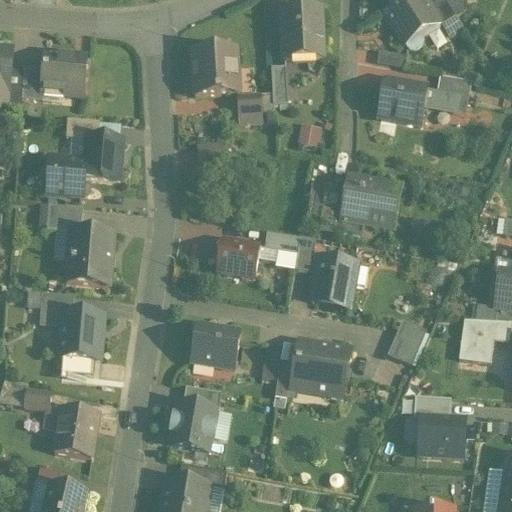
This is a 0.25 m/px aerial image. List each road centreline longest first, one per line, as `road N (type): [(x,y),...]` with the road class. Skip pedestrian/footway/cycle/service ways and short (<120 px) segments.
road 1 (residential): [(159,14),(168,172),(151,298)]
road 2 (residential): [(151,298),(368,330)]
road 3 (residential): [(151,298),(118,511)]
road 4 (residential): [(0,13),(95,21),(159,14)]
